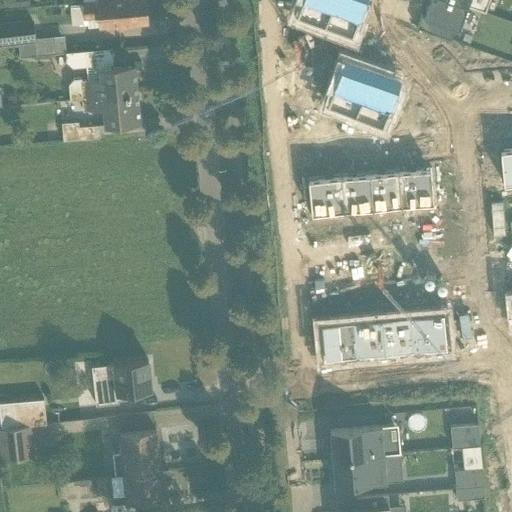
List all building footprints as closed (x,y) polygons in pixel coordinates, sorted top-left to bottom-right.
[(144,0),(104,0),(82,2),(82,6),(68,7),(70,26),(87,24),(87,28),(146,23),(144,0)] [(323,25),(332,1),(329,0),(300,0),(295,15),(323,25)] [(332,0),(332,1),(359,11),(363,0),(332,0)] [(415,28),(450,41),(454,29),(457,30),(466,6),(448,0),(429,0),(424,16),(420,15),(415,28)] [(323,25),(351,36),(359,11),(332,1),(323,25)] [(32,20),(0,23),(0,46),(18,45),(35,42),(35,40),(32,20)] [(18,45),(19,58),(55,53),(53,37),(35,40),(35,42),(18,45)] [(81,100),(137,94),(134,66),(113,68),(111,49),(65,53),(66,63),(72,68),(91,66),(91,68),(94,70),(96,70),(96,71),(93,71),(94,79),(81,81),(81,79),(73,79),(68,85),(69,101),(81,100)] [(362,92),(370,68),(343,58),(334,83),(362,92)] [(370,68),(362,92),(390,102),(399,78),(370,68)] [(354,116),(362,92),(334,83),(326,106),(354,116)] [(354,116),(382,126),(390,102),(362,92),(354,116)] [(139,122),(137,94),(81,100),(82,111),(101,110),(103,125),(139,122)] [(62,141),(99,138),(98,125),(78,127),(78,122),(61,123),(62,141)] [(511,184),(511,150),(500,152),(503,185),(511,184)] [(434,204),(430,168),(399,171),(402,207),(434,204)] [(399,171),(368,174),(372,209),(402,207),(399,171)] [(372,209),(368,174),(338,177),(341,212),(372,209)] [(341,212),(338,177),(307,180),(310,215),(341,212)] [(442,312),(412,315),(415,349),(445,346),(442,312)] [(415,349),(412,315),(381,318),(384,351),(415,349)] [(381,318),(351,320),(354,354),(384,351),(381,318)] [(354,354),(351,320),(319,323),(322,357),(354,354)] [(148,360),(92,365),(95,397),(110,396),(111,400),(135,398),(134,390),(150,389),(148,360)] [(0,364),(0,403),(3,429),(29,426),(22,362),(0,364)] [(477,423),(449,425),(451,447),(461,446),(479,444),(477,423)] [(329,430),(331,459),(399,452),(396,424),(329,430)] [(3,429),(0,429),(0,461),(34,458),(30,426),(29,426),(3,429)] [(114,476),(159,471),(161,471),(158,450),(157,450),(155,430),(117,434),(119,453),(112,454),(114,476)] [(479,444),(461,446),(464,468),(481,467),(479,444)] [(399,452),(331,459),(334,487),(401,479),(399,452)] [(454,487),(482,484),(481,467),(464,468),(453,469),(454,487)] [(162,499),(159,471),(114,476),(96,478),(98,494),(111,493),(112,497),(123,496),(124,504),(113,506),(113,511),(134,511),(133,504),(145,503),(145,500),(162,499)] [(483,496),(482,484),(454,487),(455,499),(483,496)] [(336,511),(404,511),(404,504),(387,505),(386,494),(355,497),(356,509),(336,511)]
